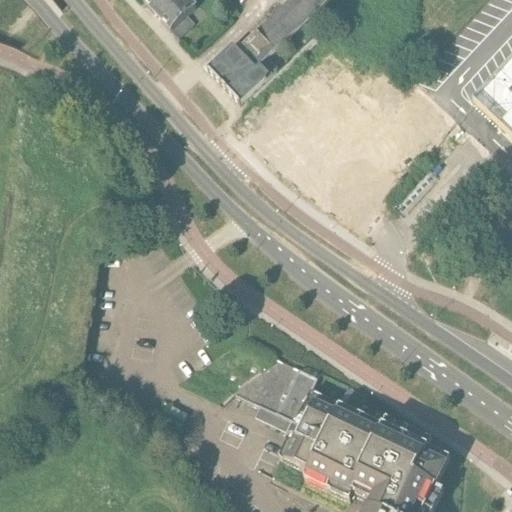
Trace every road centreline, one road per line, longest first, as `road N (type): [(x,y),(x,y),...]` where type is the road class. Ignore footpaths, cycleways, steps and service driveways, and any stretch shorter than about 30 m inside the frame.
road 1 (tertiary): [(33,0),(243,221),(511,423)]
road 2 (tertiary): [(511,380),(261,206),(71,0)]
